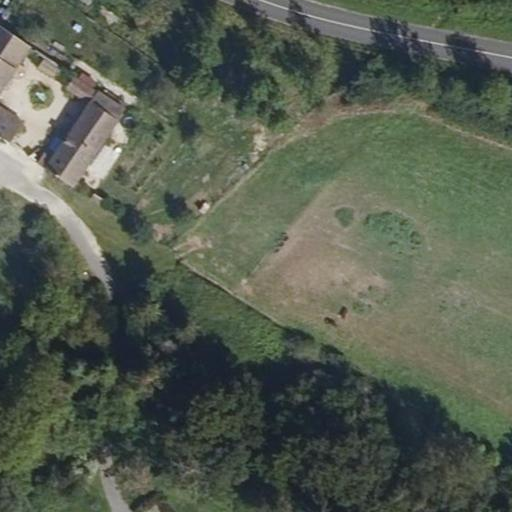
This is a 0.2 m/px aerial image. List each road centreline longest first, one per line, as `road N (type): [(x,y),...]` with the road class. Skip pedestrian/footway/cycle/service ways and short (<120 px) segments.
road 1 (track): [(111,511),(97,478),(115,350),(104,293),(79,244),(39,198)]
road 2 (tertiary): [(511,56),(261,0)]
